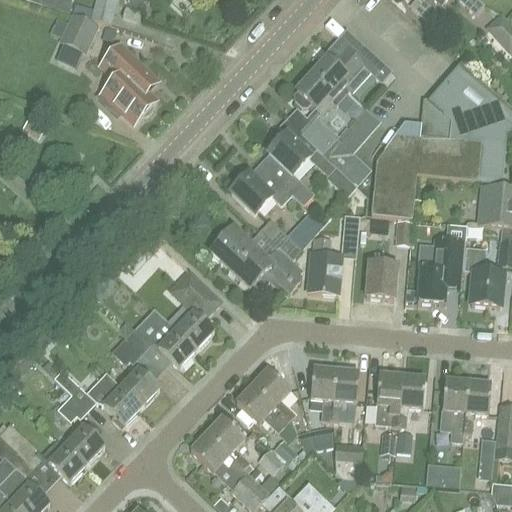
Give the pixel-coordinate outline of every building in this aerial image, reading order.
[(78,13),(80,0),(53,0),(52,9),(78,13)] [(102,0),(97,0),(94,13),(92,25),(111,30),(119,5),(102,0)] [(411,11),(432,29),(445,13),(441,9),(449,0),(413,0),(418,3),(411,11)] [(454,0),(454,1),(455,0),(456,0),(477,18),(485,8),(475,0),(454,0)] [(136,27),(139,17),(126,12),(123,22),(136,27)] [(86,60),(99,32),(72,19),(59,48),(86,60)] [(511,26),(509,24),(502,32),(511,42),(511,26)] [(113,46),(117,34),(106,30),(102,43),(113,46)] [(511,61),(496,35),(485,42),(502,70),(511,64),(511,61)] [(326,65),(315,76),(328,87),(330,85),(342,96),(346,100),(350,96),(345,92),(364,72),(371,78),(383,90),(393,79),(365,53),(356,63),(349,56),(346,53),(346,54),(337,47),(323,62),(326,65)] [(147,97),(148,91),(156,83),(121,50),(102,70),(117,84),(103,99),(135,129),(144,120),(148,120),(154,114),(154,109),(157,106),(147,97)] [(377,168),(372,221),(413,225),(417,182),(503,190),(507,142),(511,136),(511,112),(462,70),(424,114),(421,142),(397,140),(377,168)] [(337,111),(346,100),(330,85),(328,87),(315,76),(306,87),(298,96),(299,97),(296,100),(296,105),(303,112),(308,112),(311,109),(316,113),(322,118),(333,107),(337,111)] [(47,130),(31,120),(23,132),(38,142),(47,130)] [(316,124),(303,138),(301,140),(322,160),(337,143),(316,124)] [(265,174),(292,200),(303,210),(312,200),(301,190),(302,188),(293,179),(308,163),(310,161),(288,139),(270,159),(275,164),(265,174)] [(282,211),(292,200),(265,174),(256,184),(251,178),(232,198),(255,220),(272,201),(282,211)] [(347,202),(356,192),(336,174),(328,182),(326,184),(347,202)] [(195,214),(212,201),(193,175),(176,187),(195,214)] [(511,194),(481,192),(477,232),(495,233),(511,234),(511,194)] [(306,253),(326,229),(314,219),(294,242),(306,253)] [(345,221),(342,262),(342,263),(356,264),(359,222),(345,221)] [(293,264),(302,255),(270,225),(262,234),(293,264)] [(410,252),(412,228),(397,226),(395,250),(410,252)] [(216,252),(212,257),(221,265),(250,293),(252,292),(268,275),(286,292),(292,297),(301,287),(301,280),(299,278),(301,275),(279,253),(268,264),(262,258),(250,247),(235,232),(233,234),(229,231),(224,232),(213,244),(213,249),(216,252)] [(511,234),(495,233),(494,243),(500,243),(497,271),(511,272),(511,234)] [(148,239),(139,249),(151,260),(160,250),(148,239)] [(342,263),(342,262),(329,261),(330,245),(316,244),(314,259),(312,259),(309,297),(339,300),(342,263)] [(420,273),(417,308),(444,310),(446,294),(459,295),(460,295),(460,294),(462,277),(463,277),(465,249),(445,247),(435,246),(435,253),(420,251),(418,273),(420,273)] [(465,277),(475,278),(472,310),(501,313),(504,279),(484,278),(486,256),(467,254),(465,277)] [(394,305),(397,270),(370,267),(366,302),(394,305)] [(177,335),(199,355),(216,338),(204,327),(223,307),(191,276),(174,294),(187,306),(184,309),(193,318),(177,335)] [(265,321),(275,309),(264,300),(254,311),(265,321)] [(85,323),(93,312),(89,308),(80,319),(85,323)] [(156,314),(147,322),(160,334),(151,343),(161,352),(160,353),(175,368),(181,374),(199,355),(177,335),(169,326),(168,326),(156,314)] [(126,343),(144,359),(152,351),(126,326),(117,335),(126,343)] [(144,359),(126,343),(111,358),(125,371),(131,366),(134,369),(144,359)] [(122,392),(143,413),(161,395),(139,374),(122,392)] [(252,392),(289,427),(296,420),(288,413),(289,412),(282,406),(292,396),(269,374),(252,392)] [(335,400),(337,376),(314,374),(311,406),(325,407),(324,415),(325,415),(324,426),(332,427),(335,400)] [(71,400),(89,416),(97,408),(79,391),(78,392),(61,375),(53,383),(71,400)] [(357,409),(359,378),(337,376),(335,400),(332,427),(339,428),(340,416),(342,417),(343,408),(357,409)] [(127,430),(143,413),(122,392),(107,378),(100,386),(115,399),(104,410),(116,421),(113,424),(123,434),(126,431),(127,430)] [(398,433),(403,382),(380,380),(377,411),(390,412),(390,420),(392,421),(391,432),(398,433)] [(398,433),(405,434),(406,422),(408,422),(409,414),(423,415),(425,384),(403,382),(398,433)] [(443,417),(442,436),(453,437),(452,447),(464,448),(464,438),(468,387),(446,385),(443,417)] [(489,421),(491,389),(468,387),(464,438),(472,439),(473,427),(475,427),(475,420),(489,421)] [(260,429),(264,425),(278,438),(289,427),(252,392),(237,407),(260,429)] [(89,416),(71,400),(56,415),(71,429),(76,423),(80,426),(89,416)] [(511,414),(500,413),(498,436),(511,436),(511,414)] [(207,439),(245,474),(251,468),(243,461),(244,460),(238,453),(247,443),(225,421),(207,439)] [(11,428),(0,439),(0,440),(34,473),(42,464),(34,456),(37,452),(11,428)] [(67,449),(89,471),(106,453),(84,432),(67,449)] [(309,437),(315,454),(316,456),(333,452),(331,432),(311,436),(309,437)] [(511,436),(498,436),(495,464),(511,465),(511,436)] [(315,454),(309,437),(297,440),(307,460),(315,454)] [(397,442),(395,458),(410,460),(412,440),(397,438),(397,442)] [(258,511),(271,498),(245,474),(207,439),(192,455),(214,477),(224,467),(229,472),(228,474),(238,483),(239,481),(243,485),(232,496),(248,511),(258,511)] [(0,440),(0,456),(7,463),(17,472),(0,489),(0,495),(17,511),(49,511),(51,509),(44,502),(32,491),(32,486),(27,481),(34,473),(0,440)] [(383,440),(382,460),(395,461),(395,458),(397,442),(383,440)] [(270,454),(287,471),(291,476),(303,464),(283,445),(275,454),(270,454)] [(481,466),(493,467),(494,448),(482,447),(481,466)] [(71,489),(89,471),(67,449),(49,468),(71,489)] [(338,451),(338,465),(361,466),(361,452),(338,451)] [(287,471),(270,454),(258,467),(273,481),(284,469),(286,472),(287,471)] [(430,491),(446,492),(448,472),(432,471),(430,491)] [(511,511),(511,490),(492,489),(491,499),(496,510),(511,511)] [(415,507),(416,492),(401,491),(399,505),(415,507)] [(17,511),(0,495),(0,511),(17,511)] [(332,511),(321,501),(311,511),(291,511),(288,508),(283,511),(332,511)]
